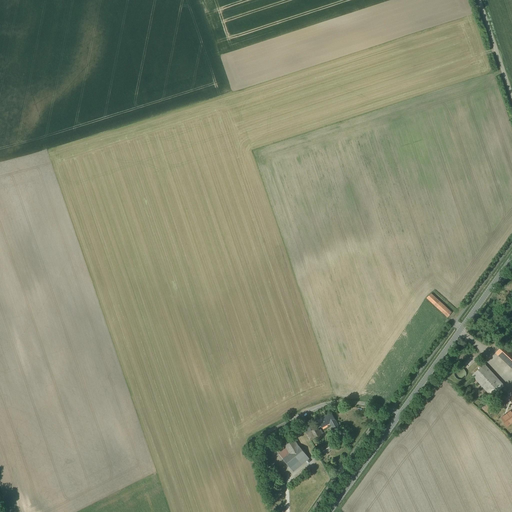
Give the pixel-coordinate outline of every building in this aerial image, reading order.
[(452,313),(431,294),(427,299),(448,318),(452,313)] [(511,346),(507,341),(496,353),(511,368),(511,346)] [(504,386),(484,365),(472,376),(492,397),(504,386)] [(464,370),(463,369),(461,368),(459,368),(457,368),(456,369),(454,371),(454,373),(454,375),(455,377),(456,378),(458,379),(460,380),(462,379),(463,379),(465,377),(466,375),(466,373),(466,371),(464,370)] [(511,422),(511,410),(502,418),(508,426),(511,422)] [(331,413),(318,420),(322,427),(330,423),(333,429),(338,426),(335,420),(331,413)] [(317,428),(306,434),(310,441),(321,435),(317,428)] [(298,447),(292,437),(283,442),(287,448),(279,454),(293,471),(307,460),(309,458),(303,451),(299,446),(298,447)] [(321,449),(324,454),(333,448),(329,443),(321,449)]
